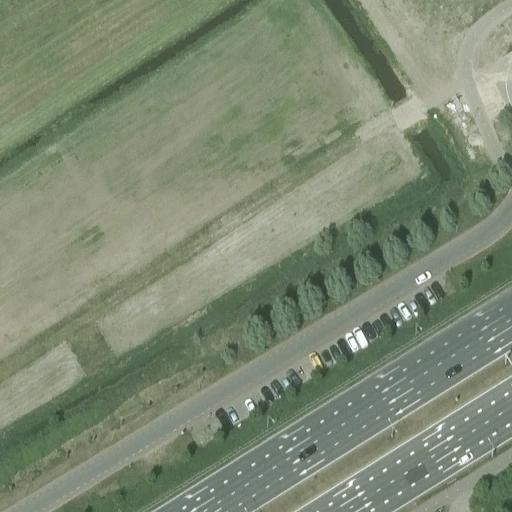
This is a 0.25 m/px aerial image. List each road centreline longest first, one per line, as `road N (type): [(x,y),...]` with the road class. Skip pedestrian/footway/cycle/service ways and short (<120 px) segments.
road 1 (tertiary): [(511,207),(490,229),(22,511)]
road 2 (trunk): [(511,319),(206,511)]
road 3 (trunk): [(343,511),(511,406)]
